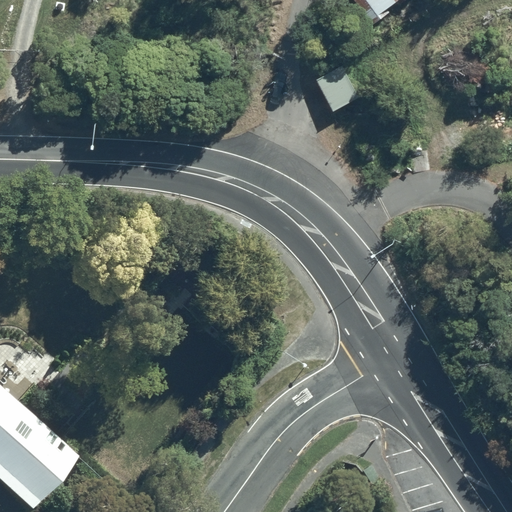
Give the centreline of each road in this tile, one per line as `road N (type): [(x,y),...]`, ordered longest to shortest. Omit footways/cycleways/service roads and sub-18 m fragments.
road 1 (secondary): [(399,357),(348,270),(314,227),(273,196),(225,174),(156,160),(0,156)]
road 2 (residential): [(399,357),(299,415),(224,511)]
road 3 (track): [(273,196),(284,51),(310,0)]
road 4 (secondary): [(498,511),(399,357)]
